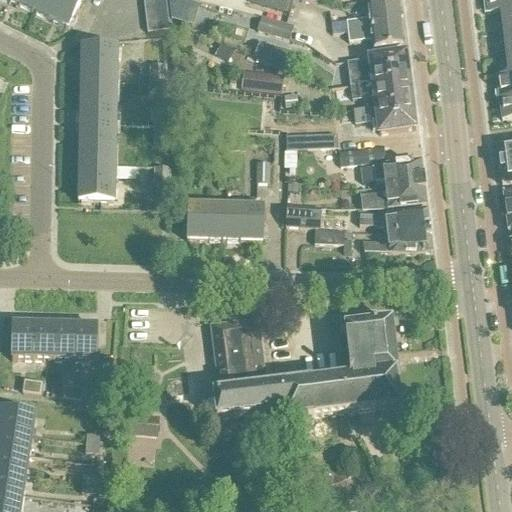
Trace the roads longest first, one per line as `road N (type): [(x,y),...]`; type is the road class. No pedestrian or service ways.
road 1 (residential): [(39,282),(472,295)]
road 2 (tertiary): [(472,295),(438,0)]
road 3 (residential): [(39,282),(42,73),(0,44)]
road 4 (tertiary): [(492,453),(472,295)]
